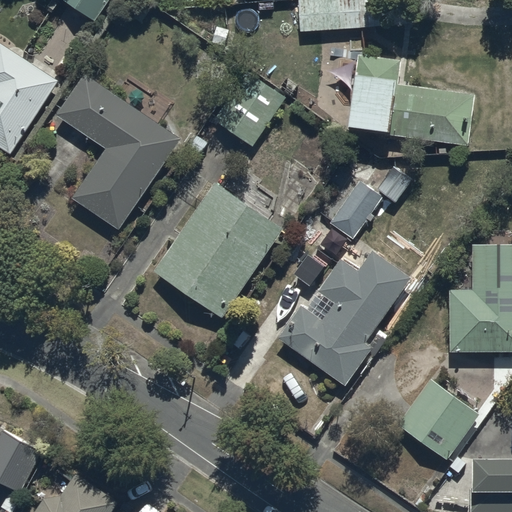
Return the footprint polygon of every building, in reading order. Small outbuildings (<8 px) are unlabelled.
[(102,30),(121,0),(70,0),(66,7),(102,30)] [(0,154),(12,162),(59,88),(1,50),(0,51),(0,154)] [(402,68),(359,63),(351,129),(354,129),(352,143),(394,149),(395,146),(471,156),(478,102),(399,91),(402,68)] [(181,146),(85,82),(58,124),(106,156),(74,206),(121,237),(181,146)] [(245,82),(215,126),(254,152),(284,108),(245,82)] [(216,191),(155,278),(223,325),(283,238),(216,191)] [(451,298),(451,359),(511,359),(511,255),(474,255),(474,298),(451,298)] [(343,266),(307,316),(303,313),(280,346),(346,393),(374,355),(367,350),(413,286),(374,258),(359,278),(343,266)] [(433,388),(400,433),(447,467),(479,423),(433,388)] [(0,427),(0,476),(19,487),(41,447),(2,424),(0,427)] [(108,511),(118,498),(75,468),(60,490),(42,493),(33,507),(33,511),(108,511)] [(511,511),(511,475),(477,475),(476,497),(473,497),(472,511),(511,511)]
